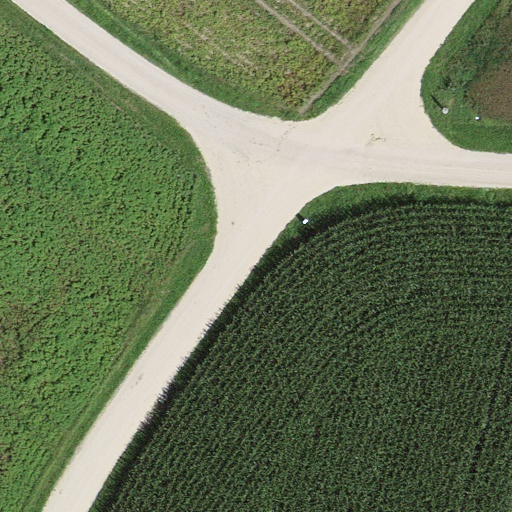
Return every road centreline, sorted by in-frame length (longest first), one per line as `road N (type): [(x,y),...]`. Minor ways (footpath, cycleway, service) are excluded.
road 1 (track): [(66,511),(197,302),(441,0)]
road 2 (track): [(40,0),(167,100),(296,171),(511,177)]
